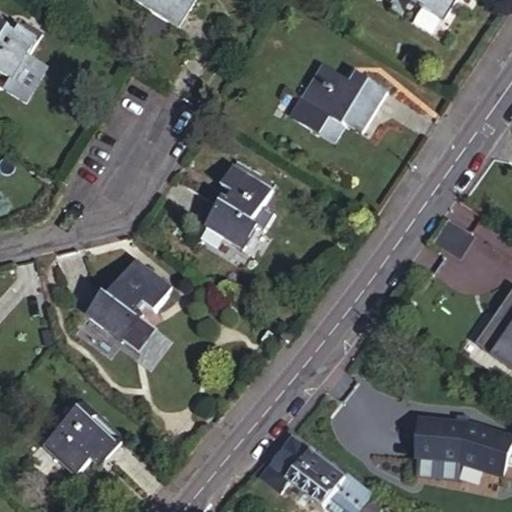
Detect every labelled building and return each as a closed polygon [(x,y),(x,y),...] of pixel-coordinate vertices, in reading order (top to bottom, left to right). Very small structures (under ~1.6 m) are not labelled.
[(127,0),(135,5),(133,10),(174,37),(197,0),(196,0),(127,0)] [(409,0),(422,8),(419,14),(440,26),(456,0),(409,0)] [(10,34),(0,27),(0,78),(13,87),(38,46),(19,33),(14,40),(10,38),(10,34)] [(358,140),(383,98),(357,83),(351,92),(329,78),(306,113),(342,137),(345,133),(358,140)] [(253,232),(276,195),(238,171),(221,195),(236,205),(232,212),(227,210),(211,235),(245,257),(260,236),(253,232)] [(149,328),(172,299),(136,270),(109,304),(103,300),(85,322),(119,349),(142,322),(149,328)] [(511,296),(487,332),(495,337),(483,353),(511,372),(511,296)] [(124,451),(86,415),(47,455),(78,485),(100,464),(106,470),(124,451)] [(496,488),(511,466),(511,452),(479,428),(421,420),(417,456),(459,462),(496,488)] [(322,507),(343,479),(310,455),(289,483),(322,507)] [(359,511),(372,495),(346,475),(343,479),(322,507),(328,511),(359,511)]
